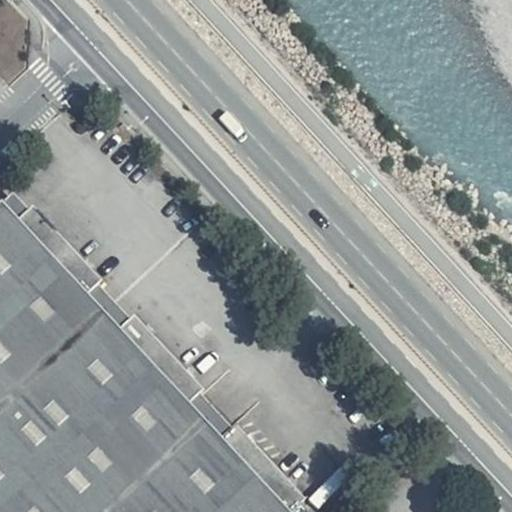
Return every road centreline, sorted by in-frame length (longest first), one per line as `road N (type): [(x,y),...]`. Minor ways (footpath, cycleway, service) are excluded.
road 1 (tertiary): [(511,494),(92,42)]
road 2 (primary): [(511,415),(129,0)]
road 3 (unclassified): [(0,130),(92,42)]
